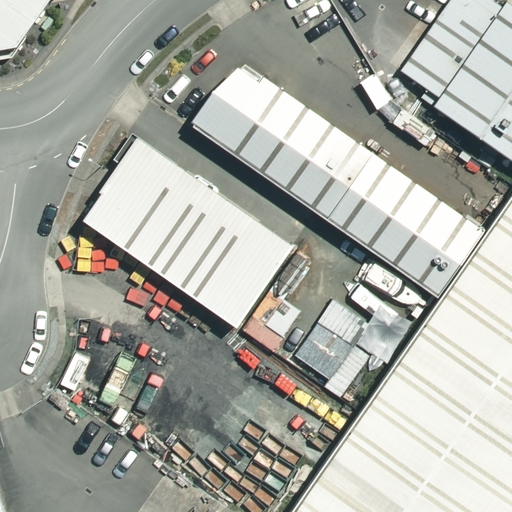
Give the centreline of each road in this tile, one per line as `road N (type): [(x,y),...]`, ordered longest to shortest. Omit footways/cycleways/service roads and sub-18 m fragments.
road 1 (unclassified): [(14,128),(59,106),(154,0)]
road 2 (unclassified): [(0,259),(17,171),(14,128)]
